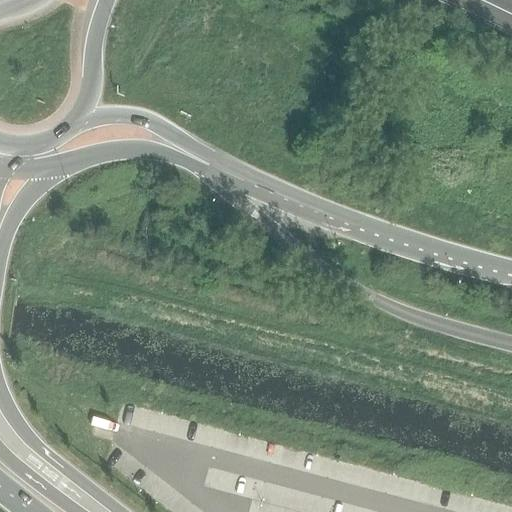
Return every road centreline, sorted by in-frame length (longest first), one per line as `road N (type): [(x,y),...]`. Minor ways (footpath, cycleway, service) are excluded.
road 1 (trunk): [(241,181),(419,249),(511,274)]
road 2 (trunk): [(70,124),(143,120),(241,181)]
road 3 (trunk): [(93,156),(150,151),(241,181)]
road 4 (primary): [(70,124),(91,91),(95,28),(106,0)]
road 5 (primary): [(96,511),(0,429)]
